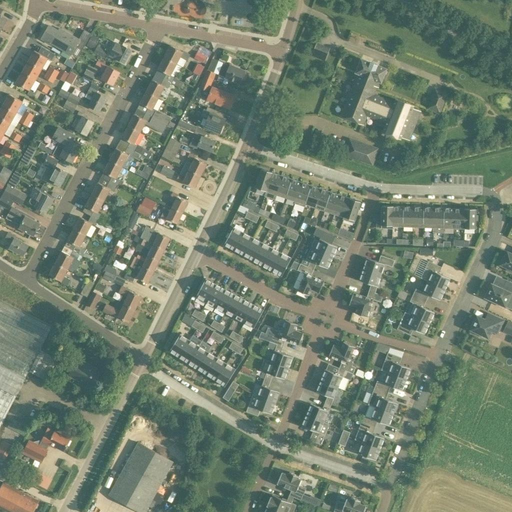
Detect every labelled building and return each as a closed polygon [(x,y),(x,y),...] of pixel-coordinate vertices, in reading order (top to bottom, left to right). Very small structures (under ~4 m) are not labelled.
[(181,5),(181,14),(195,13),(195,3),(189,4),(189,5),(181,5)] [(52,44),(62,50),(60,54),(69,59),(71,55),(80,40),(63,30),(62,33),(49,25),(41,39),(51,45),(52,44)] [(93,49),(99,37),(92,34),(86,45),(93,49)] [(132,50),(122,45),(116,42),(109,55),(115,58),(125,63),(132,50)] [(93,52),(104,58),(108,51),(97,45),(93,52)] [(182,50),(182,51),(171,45),(163,60),(175,66),(180,57),(187,60),(190,54),(182,50)] [(193,57),(203,62),(209,50),(200,45),(193,57)] [(312,55),(325,61),(330,52),(316,46),(312,55)] [(28,61),(42,69),(48,58),(35,50),(28,61)] [(244,71),(230,65),(212,58),(207,70),(207,69),(204,76),(213,80),(215,73),(225,77),(239,83),(244,71)] [(356,73),(375,81),(373,87),(376,89),(379,82),(381,83),(387,69),(361,59),(355,73),(356,73)] [(175,75),(172,73),(175,66),(163,60),(158,69),(155,74),(170,82),(181,88),(184,82),(174,77),(175,75)] [(242,60),(239,66),(245,68),(247,62),(242,60)] [(22,72),(35,79),(42,69),(28,61),(22,72)] [(120,72),(108,66),(101,63),(97,61),(94,67),(98,68),(98,69),(105,73),(102,79),(113,85),(120,72)] [(192,72),(199,75),(203,65),(196,62),(192,72)] [(64,82),(65,80),(67,76),(50,66),(46,71),(56,77),(64,82)] [(82,76),(92,81),(95,74),(86,69),(82,76)] [(43,77),(53,83),(56,77),(46,71),(43,77)] [(35,79),(22,72),(16,82),(29,90),(35,79)] [(375,81),(356,73),(339,116),(364,125),(367,116),(386,123),(382,132),(401,140),(402,138),(409,140),(421,111),(413,108),(414,106),(395,99),(394,102),(374,94),(376,89),(373,87),(375,81)] [(164,87),(167,88),(170,82),(155,74),(152,79),(147,89),(160,95),(164,87)] [(213,80),(204,76),(199,88),(208,91),(213,80)] [(57,94),(58,95),(77,105),(81,98),(77,96),(78,94),(75,92),(74,94),(70,92),(67,91),(71,83),(65,80),(57,94)] [(37,87),(47,93),(50,87),(40,82),(37,87)] [(106,97),(96,92),(97,90),(90,87),(84,97),(91,101),(89,106),(99,111),(106,97)] [(229,108),(234,96),(212,87),(207,99),(229,108)] [(160,95),(147,89),(140,103),(148,108),(145,113),(159,119),(162,114),(153,109),(160,95)] [(436,90),(431,102),(428,108),(439,113),(447,94),(436,90)] [(3,105),(16,112),(23,102),(9,94),(3,105)] [(54,101),(73,112),(77,105),(58,95),(54,101)] [(225,119),(210,114),(211,111),(206,109),(207,106),(199,103),(195,114),(208,119),(205,126),(220,132),(225,119)] [(0,110),(0,116),(10,123),(16,112),(3,105),(0,110)] [(137,108),(134,114),(128,126),(140,132),(145,123),(163,133),(167,124),(159,119),(145,113),(137,108)] [(34,115),(24,109),(21,115),(31,121),(34,115)] [(94,122),(82,116),(84,113),(79,110),(76,117),(81,119),(75,129),(87,135),(94,122)] [(18,120),(28,126),(31,121),(21,115),(18,120)] [(0,116),(0,130),(4,133),(10,123),(0,116)] [(195,133),(197,126),(179,119),(177,126),(195,133)] [(68,126),(65,131),(72,135),(75,129),(68,126)] [(138,145),(134,143),(140,132),(128,126),(121,138),(119,143),(143,155),(149,158),(152,152),(138,145)] [(52,154),(52,155),(59,159),(60,159),(62,157),(72,162),(81,146),(72,142),(74,138),(75,136),(72,135),(65,131),(59,128),(53,138),(59,142),(54,152),(52,154)] [(13,131),(10,137),(19,142),(22,136),(13,131)] [(202,135),(200,141),(191,138),(190,141),(189,141),(190,138),(182,135),(179,140),(197,148),(198,146),(212,151),(216,141),(202,135)] [(177,141),(171,138),(170,138),(161,156),(172,161),(181,143),(177,141)] [(373,165),(378,149),(349,139),(344,155),(373,165)] [(16,146),(6,141),(3,146),(13,152),(14,150),(19,152),(20,149),(16,147),(16,146)] [(122,166),(128,154),(132,156),(140,161),(143,155),(119,143),(116,148),(110,160),(122,166)] [(33,152),(36,147),(30,144),(29,146),(27,149),(33,152)] [(0,150),(0,152),(9,158),(13,152),(3,146),(0,150)] [(185,160),(192,163),(189,169),(189,170),(201,176),(207,163),(195,157),(196,156),(189,152),(185,160)] [(46,168),(40,178),(52,184),(53,182),(60,186),(67,172),(55,166),(58,160),(47,154),(42,163),(43,163),(42,164),(50,168),(50,170),(46,168)] [(122,166),(110,160),(101,177),(116,185),(119,179),(121,180),(127,169),(122,166)] [(145,164),(142,170),(149,174),(152,168),(145,164)] [(160,172),(171,178),(175,171),(163,165),(160,172)] [(201,176),(189,170),(189,169),(183,166),(179,173),(175,180),(182,183),(183,182),(195,188),(201,176)] [(273,172),(262,169),(260,175),(258,174),(256,181),(258,181),(255,188),(267,192),(273,173),(273,172)] [(283,176),(273,173),(267,192),(265,196),(275,199),(276,195),(283,176)] [(292,179),(283,176),(276,195),(286,198),(292,179)] [(116,185),(101,177),(92,194),(104,200),(110,189),(113,190),(116,185)] [(302,182),(292,179),(286,198),(295,201),(302,182)] [(3,194),(14,200),(13,200),(18,203),(24,193),(15,188),(18,184),(10,180),(3,194)] [(311,186),(302,182),(295,201),(305,204),(311,186)] [(321,189),(311,186),(305,204),(314,208),(321,189)] [(53,199),(43,193),(40,192),(40,191),(33,187),(29,195),(31,196),(29,200),(30,203),(46,212),(53,199)] [(330,192),(321,189),(314,208),(324,211),(330,192)] [(169,200),(174,202),(172,207),(183,213),(188,202),(177,196),(178,194),(173,191),(169,200)] [(340,195),(330,192),(324,211),(334,214),(340,195)] [(14,200),(3,194),(0,198),(0,205),(9,210),(13,200),(14,200)] [(106,217),(98,212),(104,200),(92,194),(82,211),(91,216),(104,222),(106,217)] [(349,198),(340,195),(334,214),(343,217),(349,198)] [(361,202),(350,198),(349,198),(343,217),(342,219),(354,223),(361,202)] [(148,216),(151,209),(139,203),(135,210),(148,216)] [(40,223),(33,220),(34,217),(12,205),(6,218),(20,225),(19,228),(34,235),(40,223)] [(394,206),(382,206),(381,228),(393,228),(393,226),(394,206)] [(404,207),(394,206),(393,226),(403,226),(404,207)] [(165,220),(166,218),(177,224),(183,213),(172,207),(168,214),(163,211),(160,218),(165,220)] [(414,207),(404,207),(403,226),(413,227),(414,207)] [(424,207),(414,207),(413,227),(423,227),(424,207)] [(434,208),(424,207),(423,227),(433,227),(434,208)] [(444,208),(434,208),(433,227),(433,232),(444,233),(444,228),(443,228),(444,208)] [(454,208),(444,208),(443,228),(444,228),(453,228),(454,208)] [(464,209),(454,208),(453,228),(463,229),(464,209)] [(476,209),(464,208),(464,209),(463,229),(475,229),(475,222),(477,222),(477,216),(476,216),(476,209)] [(247,211),(245,217),(250,220),(253,214),(247,211)] [(279,216),(274,213),(271,219),(277,221),(279,216)] [(256,223),(259,217),(253,214),(250,220),(256,223)] [(112,226),(104,222),(91,216),(88,221),(80,216),(73,228),(86,235),(92,224),(105,231),(107,226),(111,228),(112,226)] [(285,218),(279,216),(277,221),(282,224),(285,218)] [(315,226),(317,220),(311,218),(309,224),(315,226)] [(136,222),(131,219),(127,226),(133,228),(136,222)] [(267,220),(264,226),(270,229),(273,223),(267,220)] [(295,223),(289,220),(287,226),(292,228),(295,223)] [(276,232),(279,225),(273,223),(270,229),(276,232)] [(140,237),(165,249),(170,238),(159,233),(154,231),(155,230),(146,225),(140,237)] [(234,250),(243,232),(234,227),(233,227),(224,245),(234,250)] [(75,245),(72,250),(80,254),(86,257),(89,251),(80,246),(86,235),(73,228),(67,240),(75,245)] [(287,229),(284,235),(290,238),(293,232),(287,229)] [(29,245),(18,239),(19,237),(8,232),(4,238),(12,242),(9,248),(23,255),(29,245)] [(243,255),(253,238),(243,232),(234,250),(243,255)] [(296,240),(298,234),(293,232),(290,238),(296,240)] [(315,250),(332,257),(337,247),(338,247),(326,242),(329,235),(323,233),(320,239),(319,239),(320,239),(315,250)] [(165,249),(140,237),(136,235),(134,240),(144,245),(143,247),(150,250),(148,255),(159,261),(165,249)] [(253,260),(262,243),(253,238),(243,255),(253,260)] [(262,266),(272,248),(262,243),(253,260),(262,266)] [(123,248),(116,244),(113,251),(119,254),(123,248)] [(272,271),(281,253),(272,248),(262,266),(272,271)] [(68,269),(74,258),(77,259),(80,254),(72,250),(70,255),(62,251),(55,263),(68,269)] [(308,267),(314,270),(316,263),(328,269),(328,268),(332,257),(315,250),(310,260),(310,261),(308,267)] [(159,261),(148,255),(147,257),(138,253),(137,257),(125,251),(123,257),(129,259),(154,272),(159,261)] [(504,256),(500,264),(507,268),(506,270),(511,272),(511,253),(507,252),(505,256),(504,256)] [(281,253),(272,271),(281,276),(282,276),(291,258),(281,253)] [(363,269),(381,275),(384,264),(392,267),(394,260),(381,255),(378,262),(366,258),(367,258),(363,269)] [(129,259),(127,264),(140,271),(137,277),(148,283),(154,272),(129,259)] [(125,271),(127,265),(115,261),(113,267),(125,271)] [(420,278),(428,281),(445,289),(450,279),(439,273),(442,267),(428,261),(425,268),(420,278)] [(71,279),(64,276),(68,269),(55,263),(49,275),(61,281),(61,282),(67,286),(71,279)] [(314,270),(308,267),(300,263),(297,270),(305,273),(297,290),(309,295),(311,289),(318,293),(319,293),(324,281),(311,276),(314,270)] [(106,265),(104,270),(105,271),(116,276),(115,269),(106,265)] [(369,290),(375,293),(377,286),(378,286),(377,286),(381,275),(363,269),(359,280),(371,284),(369,290)] [(116,276),(105,271),(103,277),(113,282),(113,281),(116,276)] [(88,279),(85,284),(80,293),(87,297),(94,283),(88,279)] [(206,302),(215,284),(206,279),(196,297),(206,302)] [(497,287),(491,284),(485,297),(497,303),(496,304),(502,307),(503,306),(505,307),(511,294),(511,283),(506,280),(503,286),(499,284),(497,287)] [(413,295),(426,301),(429,295),(440,300),(445,289),(428,281),(423,292),(416,288),(413,295)] [(96,289),(103,292),(106,286),(99,282),(96,289)] [(215,307),(225,289),(215,284),(206,302),(215,307)] [(121,285),(118,292),(127,296),(127,297),(123,303),(135,309),(142,296),(130,291),(131,289),(122,285),(121,285)] [(93,291),(86,304),(94,308),(100,295),(102,296),(104,294),(94,289),(93,291)] [(225,312),(234,294),(225,289),(215,307),(225,312)] [(383,295),(375,293),(369,290),(367,297),(353,293),(354,292),(353,292),(349,305),(350,304),(357,307),(355,313),(355,312),(355,313),(367,317),(373,299),(380,302),(383,295)] [(234,317),(244,300),(234,294),(225,312),(234,317)] [(412,315),(430,323),(435,312),(423,307),(426,301),(413,295),(410,301),(417,305),(412,315)] [(23,300),(11,316),(22,323),(34,305),(27,300),(26,302),(23,300)] [(244,322),(253,305),(244,300),(234,317),(244,322)] [(117,318),(118,317),(129,322),(135,309),(123,303),(120,310),(106,303),(102,311),(117,318)] [(34,305),(22,323),(32,330),(43,313),(40,311),(41,310),(34,305)] [(253,305),(244,322),(254,328),(253,328),(254,328),(264,310),(263,310),(253,305)] [(195,309),(192,315),(197,318),(201,312),(195,309)] [(203,321),(206,315),(201,312),(197,318),(203,321)] [(430,323),(412,315),(407,326),(400,322),(397,329),(410,335),(413,329),(425,334),(430,323)] [(474,318),(470,326),(471,326),(470,329),(480,334),(479,335),(485,338),(486,337),(488,338),(488,337),(486,336),(489,331),(497,334),(504,320),(492,315),(489,321),(477,316),(475,319),(474,318)] [(279,326),(282,318),(276,316),(273,324),(279,326)] [(370,318),(368,327),(379,330),(381,321),(370,318)] [(195,320),(191,326),(197,329),(200,323),(195,320)] [(214,320),(210,326),(216,329),(219,323),(214,320)] [(277,344),(283,346),(285,340),(298,345),(299,345),(303,333),(295,330),(297,325),(298,324),(285,320),(279,337),(272,334),(269,341),(277,344)] [(511,324),(508,322),(503,331),(509,334),(511,328),(511,324)] [(202,332),(206,326),(200,323),(197,329),(202,332)] [(221,332),(225,326),(219,323),(216,329),(221,332)] [(213,331),(210,337),(216,340),(219,334),(213,331)] [(232,331),(229,337),(235,340),(238,334),(232,331)] [(179,357),(189,340),(180,334),(181,334),(180,334),(169,351),(169,352),(170,351),(179,357)] [(221,343),(224,337),(219,334),(216,340),(221,343)] [(240,343),(243,337),(238,334),(235,340),(240,343)] [(188,363),(199,346),(189,340),(179,357),(188,363)] [(232,342),(229,348),(234,351),(238,345),(232,342)] [(355,347),(343,342),(341,348),(334,345),(334,344),(333,344),(328,357),(329,357),(329,356),(342,362),(339,368),(353,374),(355,367),(352,365),(353,363),(352,360),(350,359),(355,347)] [(271,361),(288,368),(292,357),(293,357),(281,352),(283,346),(277,344),(275,350),(274,350),(274,351),(271,361)] [(240,354),(243,348),(238,345),(234,351),(240,354)] [(197,369),(208,352),(199,346),(188,363),(197,369)] [(206,374),(217,358),(208,352),(197,369),(206,374)] [(389,372),(407,379),(411,368),(399,364),(401,357),(388,352),(381,370),(389,373),(389,372)] [(91,389),(100,371),(89,365),(89,364),(77,358),(69,375),(80,380),(79,382),(91,389)] [(215,380),(226,363),(217,358),(206,374),(215,380)] [(264,379),(270,381),(273,375),(285,379),(284,379),(288,368),(271,361),(267,372),(266,372),(266,373),(264,379)] [(226,363),(215,380),(224,386),(225,387),(236,369),(235,369),(226,363)] [(321,380),(338,388),(342,377),(343,377),(350,380),(353,374),(339,368),(337,374),(325,369),(325,370),(321,380)] [(374,387),(388,392),(391,386),(402,391),(407,379),(389,372),(389,373),(384,383),(377,381),(374,387)] [(258,396),(276,403),(279,392),(280,392),(268,387),(270,381),(264,379),(262,385),(261,385),(262,386),(258,396)] [(325,402),(331,405),(334,398),(334,399),(334,398),(338,388),(321,380),(316,391),(327,396),(325,402)] [(239,384),(233,381),(223,398),(228,401),(239,384)] [(375,408),(393,414),(398,403),(386,399),(388,392),(374,387),(368,405),(375,408)] [(276,403),(258,396),(254,407),(253,407),(272,414),(276,403)] [(306,415),(324,422),(328,411),(329,411),(328,411),(331,405),(325,402),(322,408),(310,403),(310,404),(311,404),(306,415)] [(361,422),(375,427),(377,421),(389,425),(393,414),(375,408),(371,418),(364,415),(361,422)] [(329,424),(324,422),(306,415),(302,425),(301,425),(313,430),(309,440),(321,444),(329,424)] [(30,427),(12,418),(7,427),(25,436),(30,427)] [(375,427),(361,422),(354,439),(362,442),(380,449),(384,438),(372,433),(375,427)] [(338,433),(340,429),(332,424),(330,428),(338,433)] [(64,450),(70,439),(48,427),(42,440),(43,441),(40,446),(29,440),(23,452),(42,462),(48,450),(46,449),(49,444),(56,448),(57,447),(64,450)] [(341,436),(338,443),(345,446),(350,432),(343,430),(341,436)] [(0,458),(4,461),(12,445),(2,440),(0,444),(0,458)] [(138,441),(108,495),(139,511),(145,511),(149,506),(157,510),(165,496),(157,491),(163,480),(174,461),(138,441)] [(357,453),(376,460),(380,449),(362,442),(358,453),(357,453)] [(36,470),(31,481),(38,485),(43,473),(36,470)] [(288,475),(282,472),(277,483),(291,490),(289,495),(294,497),(300,500),(306,488),(299,485),(301,480),(298,479),(299,476),(289,472),(288,475)] [(39,485),(48,488),(52,478),(43,474),(39,485)] [(0,488),(0,507),(9,511),(32,511),(39,501),(3,482),(0,488)] [(287,501),(272,495),(271,497),(270,496),(267,506),(281,511),(292,511),(296,505),(291,503),(294,497),(289,495),(287,501)] [(350,500),(346,498),(345,503),(338,501),(333,511),(346,511),(347,511),(363,511),(366,506),(359,503),(360,500),(351,497),(350,500)]
